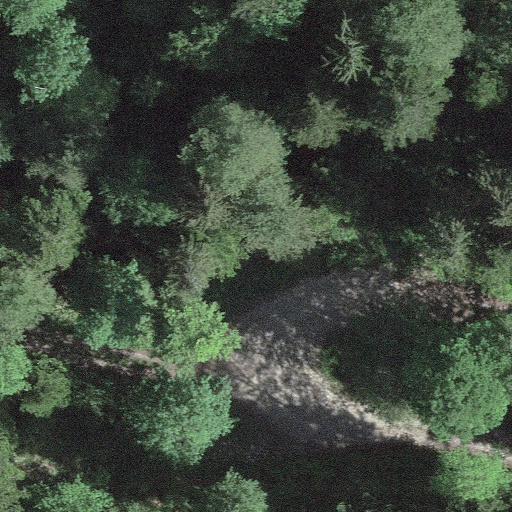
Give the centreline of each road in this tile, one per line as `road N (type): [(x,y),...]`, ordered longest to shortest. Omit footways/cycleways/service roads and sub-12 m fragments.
road 1 (track): [(511,441),(405,411),(87,352),(0,320)]
road 2 (track): [(511,308),(422,292),(328,295),(183,368)]
